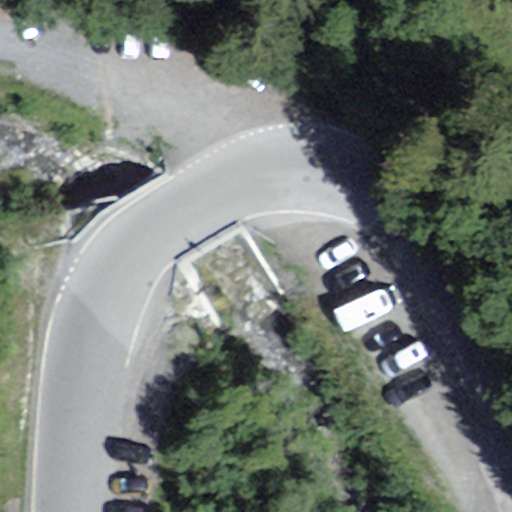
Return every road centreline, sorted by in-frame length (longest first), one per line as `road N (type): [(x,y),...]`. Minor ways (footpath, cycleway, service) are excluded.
road 1 (unclassified): [(71,511),(81,377),(113,276),(204,195),(277,165),(329,163),(370,187),(409,240),(511,455)]
road 2 (track): [(259,170),(229,141),(0,50)]
